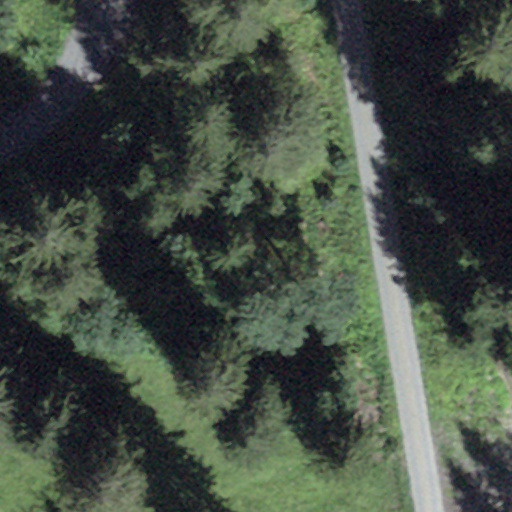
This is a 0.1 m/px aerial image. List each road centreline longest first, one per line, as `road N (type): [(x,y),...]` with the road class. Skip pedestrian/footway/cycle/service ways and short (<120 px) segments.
road 1 (track): [(274,0),(267,36),(292,115),(355,176),(394,249),(429,511)]
road 2 (track): [(0,139),(37,120),(93,52),(95,0)]
